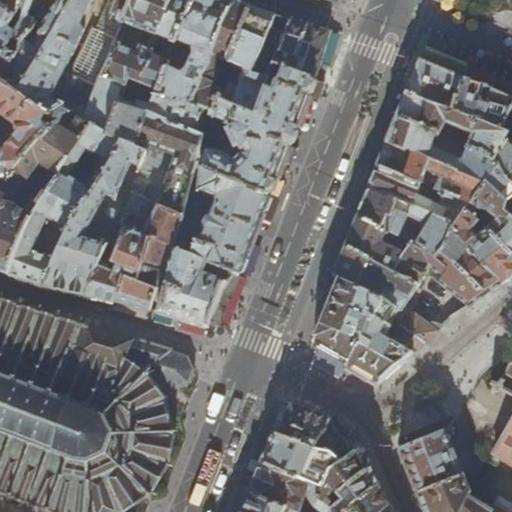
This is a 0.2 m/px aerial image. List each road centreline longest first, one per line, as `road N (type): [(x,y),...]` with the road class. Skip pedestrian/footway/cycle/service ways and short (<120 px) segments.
road 1 (secondary): [(374,35),(248,361)]
road 2 (residential): [(0,282),(248,361)]
road 3 (secondary): [(248,361),(188,511)]
